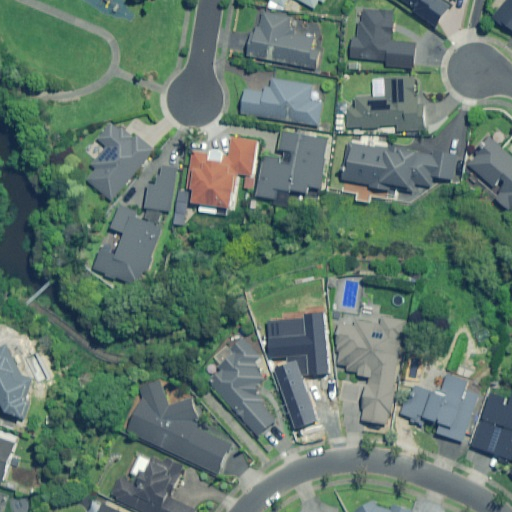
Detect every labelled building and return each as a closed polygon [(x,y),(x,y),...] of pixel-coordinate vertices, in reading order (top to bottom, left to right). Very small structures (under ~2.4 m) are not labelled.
[(323,0),(271,0),(284,7),(287,0),(297,0),(314,9),(318,0),(322,2),(323,0)] [(401,0),(414,9),(413,12),(435,28),(450,7),(440,0),(401,0)] [(502,28),(504,24),(511,29),(511,0),(506,0),(494,17),(492,21),(502,28)] [(394,12),(363,9),(361,23),(356,23),(352,58),(386,62),(385,66),(413,69),(416,44),(391,41),(394,12)] [(264,13),(261,27),(252,25),(246,57),(256,58),(316,69),(318,59),(310,58),(313,38),(289,34),(292,18),(264,13)] [(348,109),(347,128),(379,128),(397,128),(397,132),(424,132),(424,98),(414,98),(414,78),(383,78),(383,97),(355,97),(355,109),(348,109)] [(262,85),(261,92),(244,90),(241,115),(319,126),(322,102),(309,101),(312,86),(273,80),(272,87),(262,85)] [(470,113),(458,112),(430,145),(429,153),(414,151),(398,149),(351,142),(345,182),(370,186),(370,188),(388,191),(388,187),(414,190),(415,185),(432,188),(434,177),(454,180),(456,160),(463,161),(470,113)] [(118,130),(111,124),(98,139),(105,145),(92,162),(99,168),(88,181),(112,201),(154,151),(123,125),(118,130)] [(329,140),(283,132),(278,160),(263,158),(256,197),(277,200),(278,192),(290,194),(307,197),(308,187),(320,189),(329,140)] [(480,157),(470,169),(500,193),(495,199),(511,212),(511,157),(485,136),(472,151),(480,157)] [(256,141),(231,138),(229,153),(208,151),(208,154),(197,153),(197,158),(189,157),(186,190),(193,191),(192,203),(201,204),(200,212),(216,214),(217,208),(231,209),(235,175),(253,176),(256,141)] [(177,169),(160,166),(157,186),(147,185),(144,208),(170,212),(177,169)] [(137,212),(118,205),(110,228),(125,234),(120,248),(104,242),(94,269),(139,286),(144,271),(148,273),(164,229),(134,218),(137,212)] [(191,213),(178,211),(176,223),(189,224),(191,213)] [(337,321),(331,344),(338,345),(333,365),(345,368),(343,374),(365,380),(362,393),(356,419),(386,426),(400,368),(411,323),(374,314),(372,321),(345,315),(343,322),(337,321)] [(261,343),(283,336),(279,326),(258,333),(261,343)] [(264,360),(242,334),(214,358),(223,369),(208,382),(238,417),(240,416),(257,437),(276,421),(255,397),(260,381),(264,378),(255,368),(264,360)] [(284,339),(263,346),(272,373),(281,370),(284,380),(304,373),(291,336),(284,339)] [(19,370),(8,345),(0,348),(0,413),(1,411),(23,418),(29,405),(24,394),(31,391),(31,376),(19,370)] [(469,383),(444,374),(437,394),(415,386),(412,396),(407,395),(400,414),(412,418),(410,424),(423,428),(437,433),(462,442),(479,395),(466,391),(469,383)] [(161,381),(142,386),(121,433),(195,467),(217,477),(224,462),(232,445),(191,426),(197,416),(194,405),(188,400),(167,406),(161,381)] [(511,397),(510,401),(491,394),(471,446),(511,461),(511,463),(506,479),(511,481),(511,397)] [(0,482),(2,483),(16,444),(0,438),(0,482)] [(148,462),(136,457),(128,473),(125,479),(121,477),(111,497),(142,511),(194,511),(195,510),(170,499),(182,472),(150,457),(148,462)] [(412,511),(413,511),(394,506),(392,511),(362,502),(359,511),(412,511)]
